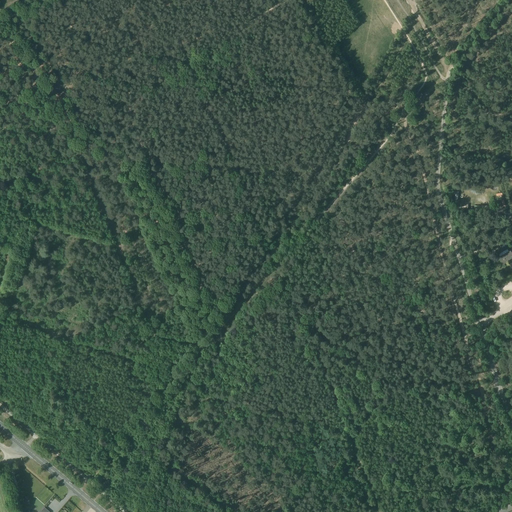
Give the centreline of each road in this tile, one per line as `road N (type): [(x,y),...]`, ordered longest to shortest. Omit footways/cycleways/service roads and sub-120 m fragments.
road 1 (track): [(404,120),(128,432)]
road 2 (unknown): [(404,120),(511,475)]
road 3 (track): [(407,37),(386,78),(366,96),(334,164),(286,214),(289,233),(240,289),(229,318)]
road 4 (track): [(5,8),(70,120),(114,236)]
road 5 (track): [(0,306),(22,324),(176,378)]
road 6 (unclassified): [(511,427),(457,251)]
road 7 (track): [(457,251),(438,191),(443,122)]
